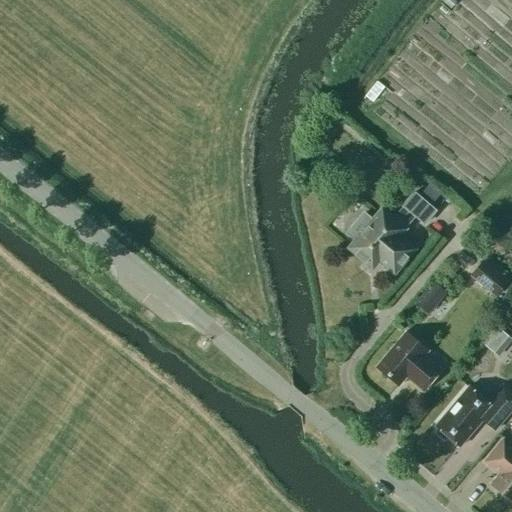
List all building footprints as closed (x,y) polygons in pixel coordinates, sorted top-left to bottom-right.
[(376,82),(365,96),(372,102),(384,87),(376,82)] [(429,183),(423,189),(422,190),(421,191),(432,201),(440,193),(429,183)] [(393,273),(413,249),(398,236),(404,229),(403,228),(414,215),(423,224),(434,211),(413,192),(402,205),(403,206),(392,218),(381,208),(371,220),(363,213),(346,233),(354,240),(347,248),(371,268),(378,260),(393,273)] [(470,275),(493,295),(506,281),(482,261),(470,275)] [(446,293),(432,281),(414,303),(428,314),(446,293)] [(511,339),(497,328),(483,345),(497,356),(511,339)] [(374,367),(397,386),(406,376),(411,380),(410,381),(422,391),(440,370),(423,356),(427,351),(404,332),(374,367)] [(494,430),(511,408),(511,394),(502,385),(487,403),(468,386),(434,426),(437,428),(436,433),(443,439),(447,437),(459,447),(481,420),(494,430)] [(490,484),(511,502),(511,501),(511,446),(502,439),(482,462),(497,474),(490,484)]
